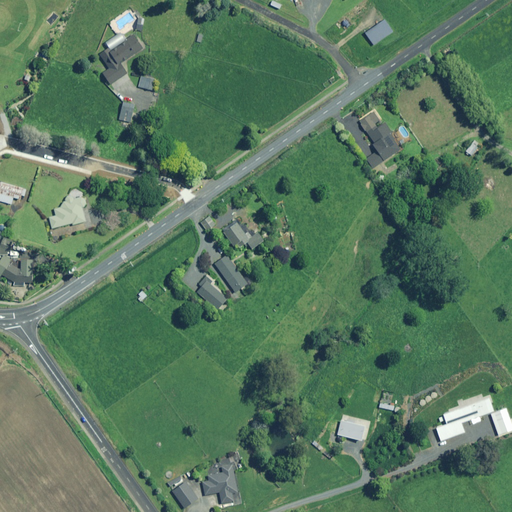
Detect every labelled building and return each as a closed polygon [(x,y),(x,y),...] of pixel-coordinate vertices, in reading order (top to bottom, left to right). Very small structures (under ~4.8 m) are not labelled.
[(281,5),(272,1),(270,5),(280,9),(281,5)] [(393,32),(385,20),(365,33),(373,45),(393,32)] [(143,49),(134,35),(125,40),(120,32),(105,42),(109,48),(100,55),(109,69),(102,73),(110,85),(127,74),(120,64),(143,49)] [(154,80),(141,76),(139,87),(152,90),(154,80)] [(136,105),(123,102),(120,120),(132,123),(136,105)] [(380,120),(374,112),(359,122),(374,143),(372,145),(377,151),(366,159),(373,169),(401,149),(380,120)] [(385,178),(380,173),(376,177),(380,182),(385,178)] [(26,189),(0,182),(0,201),(11,204),(13,198),(20,199),(22,195),(24,196),(26,189)] [(81,198),(74,200),(73,196),(66,198),(66,202),(64,203),(61,208),(54,210),(56,216),(49,218),(52,228),(72,223),(73,225),(85,222),(81,207),(83,206),(84,206),(85,205),(85,204),(85,203),(86,203),(86,202),(85,200),(85,199),(84,199),(83,199),(82,198),(81,198)] [(216,224),(209,216),(201,223),(207,231),(216,224)] [(251,230),(250,231),(244,223),(240,226),(236,221),(222,231),(236,250),(247,242),(253,250),(264,240),(258,233),(255,236),(251,230)] [(12,241),(3,238),(0,245),(0,252),(7,255),(12,241)] [(34,259),(22,259),(21,268),(19,268),(10,263),(12,259),(4,255),(0,261),(0,275),(1,277),(3,274),(15,282),(14,285),(25,285),(25,282),(33,282),(34,259)] [(247,284),(226,256),(215,264),(235,292),(247,284)] [(212,282),(206,276),(199,284),(201,286),(197,292),(217,310),(227,299),(210,284),(212,282)] [(146,296),(142,291),(139,294),(141,297),(138,299),(140,301),(146,296)] [(489,398),(448,412),(442,414),(446,425),(435,429),(437,433),(440,442),(466,433),(462,423),(494,412),(493,410),(489,398)] [(370,422),(343,415),(342,420),(341,420),(337,435),(362,441),(362,439),(366,440),(370,422)] [(237,493),(232,465),(221,467),(222,473),(208,476),(209,481),(202,482),(205,495),(219,492),(221,504),(233,501),(232,494),(237,493)] [(179,476),(172,481),(176,486),(183,481),(179,476)] [(198,500),(186,482),(172,491),(184,509),(198,500)]
